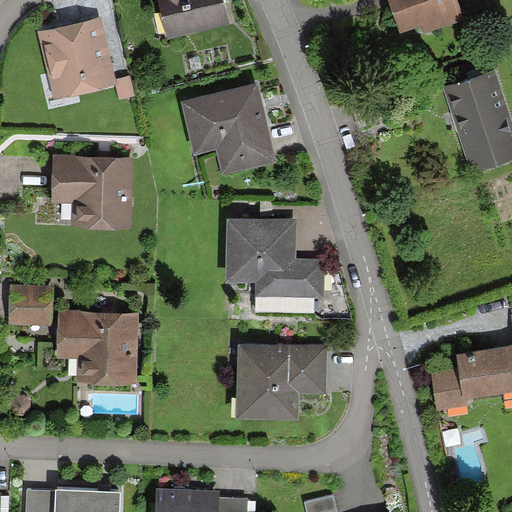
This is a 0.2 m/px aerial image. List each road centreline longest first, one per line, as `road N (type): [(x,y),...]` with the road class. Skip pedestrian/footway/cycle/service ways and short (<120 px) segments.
road 1 (residential): [(0,446),(326,456),(351,439),(375,298)]
road 2 (residential): [(375,298),(319,123),(267,0)]
road 3 (residential): [(427,511),(375,298)]
